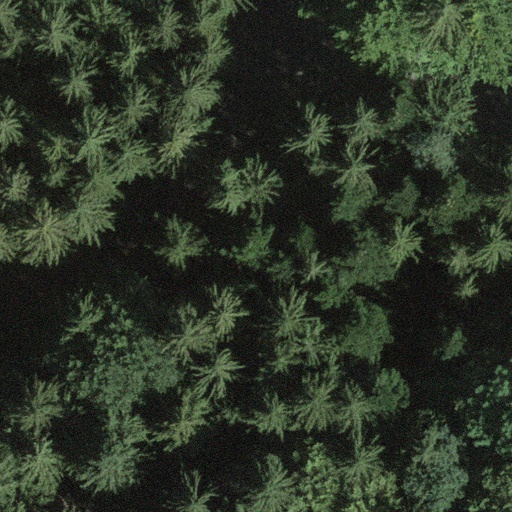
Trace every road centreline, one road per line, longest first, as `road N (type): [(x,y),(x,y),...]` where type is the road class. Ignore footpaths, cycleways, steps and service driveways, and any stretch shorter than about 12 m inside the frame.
road 1 (unclassified): [(260,0),(259,33),(238,100),(208,147),(98,238),(0,279)]
road 2 (track): [(259,33),(328,33),(511,119)]
